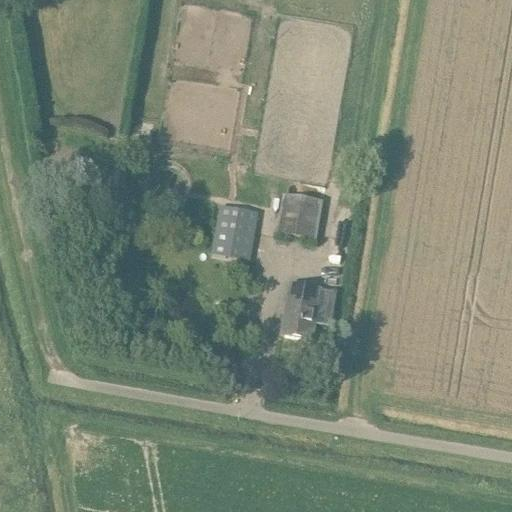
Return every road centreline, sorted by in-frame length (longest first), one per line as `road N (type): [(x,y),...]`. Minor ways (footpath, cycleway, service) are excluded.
road 1 (residential): [(51,379),(511,459)]
road 2 (track): [(353,432),(357,364),(418,0)]
road 3 (track): [(51,379),(0,130)]
